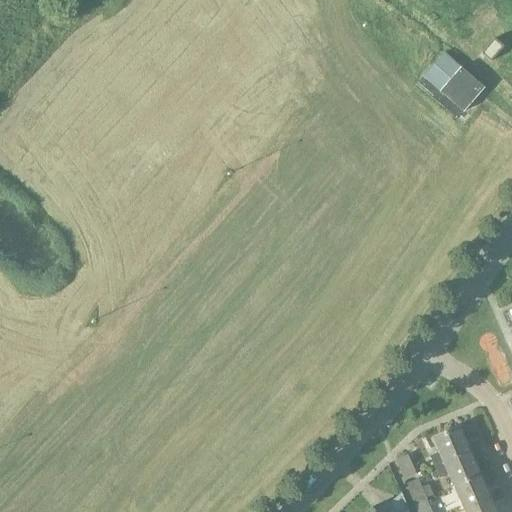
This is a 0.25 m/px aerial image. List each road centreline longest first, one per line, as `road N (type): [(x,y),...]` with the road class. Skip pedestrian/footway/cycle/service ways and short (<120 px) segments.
road 1 (unclassified): [(287,511),(421,352)]
road 2 (unclassified): [(421,352),(511,226)]
road 3 (residential): [(511,455),(486,396),(421,352)]
